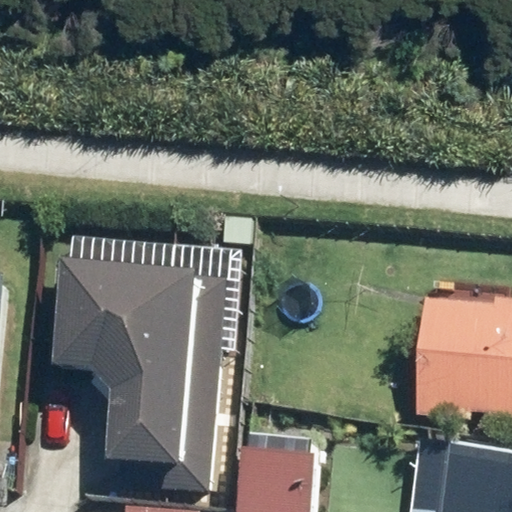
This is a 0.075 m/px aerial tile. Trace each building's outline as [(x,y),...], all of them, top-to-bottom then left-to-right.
[(91,242),(89,275),(65,274),(60,372),(74,373),(74,389),(104,391),(128,417),(124,488),(219,492),(229,282),(187,280),(188,247),(91,242)] [(19,289),(0,286),(0,454),(3,455),(19,289)] [(511,313),(437,306),(426,423),(482,428),(483,420),(511,422),(511,313)] [(511,511),(511,450),(435,442),(426,511),(511,511)] [(328,511),(331,454),(254,451),(251,511),(328,511)]
